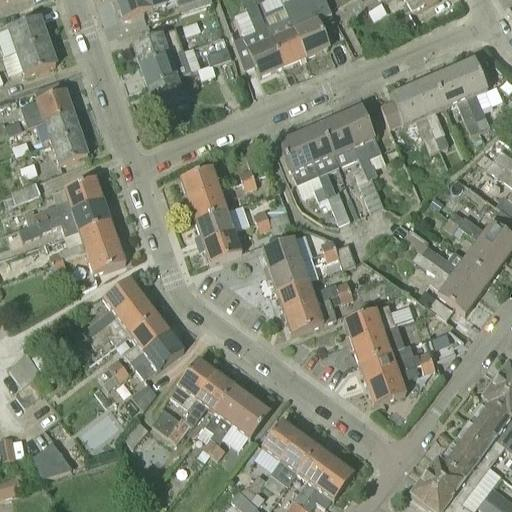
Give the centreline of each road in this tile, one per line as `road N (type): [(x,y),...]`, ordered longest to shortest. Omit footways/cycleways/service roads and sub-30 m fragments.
road 1 (residential): [(399,463),(187,305),(132,173)]
road 2 (residential): [(132,173),(488,24)]
road 3 (residential): [(511,310),(399,463)]
road 4 (residential): [(132,173),(71,0)]
